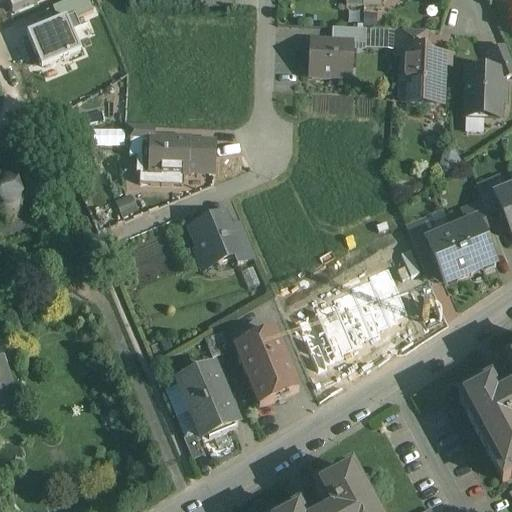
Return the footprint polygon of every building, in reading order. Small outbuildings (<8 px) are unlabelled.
[(0,0),(0,5),(1,6),(8,3),(12,14),(39,3),(38,0),(0,0)] [(74,18),(76,22),(92,15),(86,0),(79,0),(53,11),(59,25),(74,18)] [(235,0),(200,0),(200,10),(235,12),(235,0)] [(363,0),(346,0),(346,9),(363,9),(363,0)] [(363,0),(363,9),(382,10),(382,0),(363,0)] [(76,22),(74,18),(59,25),(28,38),(42,71),(80,56),(71,34),(79,31),(76,22)] [(366,32),(332,31),(332,45),(352,46),(352,47),(365,47),(366,32)] [(425,35),(394,33),(393,57),(405,58),(405,57),(430,57),(425,52),(425,35)] [(332,45),(312,44),(310,80),(350,82),(352,47),(352,46),(332,45)] [(511,65),(505,49),(487,57),(495,74),(502,74),(502,82),(505,82),(511,78),(511,65)] [(430,57),(405,57),(405,58),(403,101),(409,107),(425,108),(431,102),(431,97),(438,90),(441,91),(442,70),(454,70),(455,58),(430,57)] [(495,74),(466,73),(465,120),(501,121),(502,82),(502,74),(495,74)] [(155,129),(126,128),(125,146),(143,147),(151,147),(151,141),(154,141),(155,129)] [(154,141),(151,141),(151,147),(150,177),(188,179),(189,177),(190,145),(190,143),(154,141)] [(215,146),(190,145),(189,177),(214,178),(215,146)] [(143,159),(137,158),(136,177),(150,177),(151,147),(143,147),(143,159)] [(39,164),(18,158),(0,163),(0,253),(62,233),(64,209),(55,182),(39,164)] [(500,180),(477,190),(483,204),(488,218),(500,213),(495,200),(498,198),(493,184),(500,181),(500,180)] [(511,192),(498,198),(495,200),(500,213),(511,241),(511,192)] [(483,204),(465,212),(471,227),(477,224),(482,235),(493,230),(488,218),(483,204)] [(224,219),(191,233),(199,253),(196,254),(201,266),(215,260),(218,268),(235,261),(241,259),(230,232),(224,219)] [(422,224),(407,231),(420,263),(432,258),(427,246),(431,244),(422,224)] [(482,235),(477,224),(471,227),(452,235),(470,278),(495,268),(482,235)] [(243,227),(230,232),(241,259),(235,261),(238,268),(256,260),(243,227)] [(452,235),(431,244),(427,246),(432,258),(445,289),(470,278),(452,235)] [(275,335),(235,351),(236,353),(259,408),(259,409),(259,410),(299,394),(275,335)] [(223,359),(215,339),(205,343),(213,363),(223,359)] [(511,361),(506,365),(511,375),(511,380),(494,391),(490,385),(459,402),(502,483),(511,478),(511,361)] [(0,394),(11,390),(3,370),(0,371),(0,394)] [(207,370),(182,381),(183,385),(179,387),(191,415),(226,400),(225,399),(224,399),(221,392),(222,392),(214,372),(209,374),(207,370)] [(226,400),(191,415),(203,443),(207,441),(209,445),(235,434),(233,430),(238,429),(229,409),(228,409),(225,402),(226,401),(226,400)] [(195,438),(184,442),(193,463),(204,459),(195,438)] [(372,511),(351,473),(314,493),(322,508),(313,511),(372,511)]
